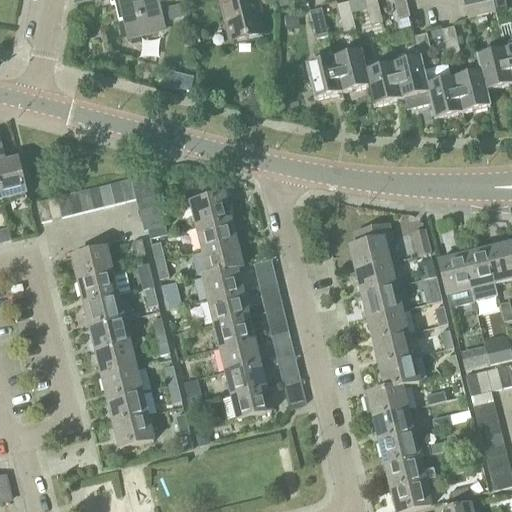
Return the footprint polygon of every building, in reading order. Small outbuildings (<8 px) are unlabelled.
[(165,32),(158,5),(176,1),(175,0),(97,0),(98,2),(106,0),(108,0),(111,7),(120,5),(128,41),(165,32)] [(220,0),(231,45),(263,37),(253,0),(220,0)] [(366,0),(364,1),(371,28),(382,26),(375,0),(366,0)] [(392,0),(398,21),(409,18),(404,0),(392,0)] [(462,0),(465,8),(492,2),(495,15),(507,12),(504,0),(462,0)] [(465,8),(468,21),(495,15),(492,2),(465,8)] [(337,7),(343,34),(355,31),(349,4),(337,7)] [(310,14),(316,41),(328,38),(321,11),(310,14)] [(285,19),(286,29),(299,28),(298,17),(285,19)] [(441,33),(449,60),(460,57),(453,30),(441,33)] [(415,39),(420,61),(421,67),(422,67),(433,64),(426,36),(415,39)] [(505,52),(511,81),(511,38),(502,41),(505,52)] [(486,94),(487,94),(511,87),(511,81),(505,52),(477,59),(480,75),(481,74),(486,94)] [(334,61),(333,61),(342,96),(369,90),(370,90),(366,74),(366,73),(362,54),(334,61)] [(315,103),(342,96),(333,61),(306,67),(315,103)] [(421,67),(420,61),(392,67),(401,103),(410,100),(413,111),(430,107),(428,96),(429,96),(426,88),(427,88),(422,67),(421,67)] [(392,67),(366,73),(366,74),(370,90),(369,90),(373,109),(401,103),(392,67)] [(481,74),(480,75),(454,81),(463,116),(490,109),(487,94),(486,94),(481,74)] [(454,81),(427,88),(426,88),(429,96),(428,96),(430,107),(434,123),(463,116),(454,81)] [(0,142),(0,198),(1,202),(26,196),(18,162),(6,165),(0,142)] [(139,212),(159,207),(152,176),(131,182),(133,191),(136,202),(139,212)] [(126,205),(136,202),(133,191),(131,182),(120,184),(125,205),(126,205)] [(115,207),(125,205),(120,184),(110,187),(115,207)] [(105,210),(115,207),(110,187),(99,189),(104,210),(105,210)] [(89,192),(88,192),(94,212),(104,210),(99,189),(89,192)] [(79,194),(78,194),(83,215),(94,212),(88,192),(79,194)] [(74,217),(83,215),(78,194),(67,197),(73,218),(74,217)] [(63,220),(73,218),(67,197),(57,200),(62,220),(63,220)] [(191,206),(197,230),(231,222),(225,197),(191,206)] [(52,222),(62,220),(57,200),(46,202),(52,223),(52,222)] [(42,225),(52,223),(46,202),(37,205),(42,225)] [(139,213),(141,223),(162,218),(159,207),(139,212),(139,213)] [(148,233),(151,242),(168,238),(166,229),(165,229),(162,218),(141,223),(144,234),(148,233)] [(231,222),(197,230),(203,254),(236,246),(231,222)] [(355,236),(358,248),(350,250),(356,274),(389,266),(397,264),(389,228),(355,236)] [(421,258),(430,256),(425,239),(417,241),(421,258)] [(133,245),(137,262),(146,260),(142,243),(133,245)] [(152,248),(156,265),(165,263),(161,246),(152,248)] [(203,279),(208,277),(208,278),(237,271),(237,272),(242,271),(236,246),(203,254),(204,261),(188,265),(192,281),(203,279)] [(495,286),(511,281),(511,251),(511,246),(485,253),(494,286),(495,286)] [(73,259),(79,284),(112,276),(106,251),(73,259)] [(494,286),(485,253),(462,258),(462,259),(470,292),(494,286)] [(473,304),(470,292),(462,259),(438,265),(447,298),(450,310),(473,304)] [(421,283),(435,279),(431,262),(417,266),(421,283)] [(169,281),(165,263),(156,265),(160,283),(169,281)] [(256,276),(273,272),(271,264),(254,268),(256,276)] [(389,266),(356,274),(361,298),(395,290),(389,266)] [(203,279),(209,304),(243,295),(237,272),(237,271),(208,278),(208,277),(203,279)] [(273,272),(256,276),(260,291),(277,287),(273,272)] [(141,276),(145,293),(154,291),(150,274),(141,276)] [(79,284),(85,307),(118,299),(112,276),(79,284)] [(432,305),(441,303),(437,286),(428,288),(432,305)] [(262,300),(279,296),(277,287),(260,291),(262,300)] [(395,290),(361,298),(367,321),(401,313),(395,290)] [(158,308),(154,291),(145,293),(149,310),(158,308)] [(248,319),(243,295),(209,304),(215,327),(248,319)] [(283,311),(279,296),(262,300),(266,315),(283,311)] [(124,324),(118,299),(85,307),(91,332),(124,324)] [(499,308),(504,325),(511,322),(511,316),(509,306),(499,308)] [(447,327),(443,310),(434,312),(438,329),(447,327)] [(268,323),(285,319),(283,311),(266,315),(268,323)] [(476,314),(480,331),(490,329),(486,311),(476,314)] [(401,313),(367,321),(373,345),(407,337),(401,313)] [(215,328),(220,351),(254,343),(248,319),(215,327),(215,328)] [(289,334),(285,319),(268,323),(272,338),(289,334)] [(153,323),(157,341),(166,339),(161,321),(153,323)] [(91,332),(97,356),(130,347),(124,324),(91,332)] [(445,353),(453,351),(449,333),(440,336),(445,353)] [(291,343),(289,334),(272,338),(274,347),(291,343)] [(379,369),(413,361),(407,337),(373,345),(379,369)] [(170,356),(166,339),(157,341),(161,359),(170,356)] [(220,351),(226,375),(260,366),(254,343),(220,351)] [(294,358),(291,343),(274,347),(277,362),(294,358)] [(97,356),(103,380),(136,372),(130,347),(97,356)] [(472,370),(469,355),(461,357),(465,372),(472,370)] [(297,367),(294,358),(277,362),(280,371),(297,367)] [(459,375),(455,358),(446,360),(451,378),(459,375)] [(419,385),(413,361),(379,369),(385,393),(400,389),(401,390),(419,385)] [(226,375),(232,398),(266,390),(260,366),(226,375)] [(300,382),(297,367),(280,371),(283,386),(300,382)] [(164,372),(168,389),(177,387),(173,369),(164,372)] [(511,389),(507,369),(496,372),(501,392),(511,389)] [(142,395),(136,372),(103,380),(108,403),(142,395)] [(501,392),(496,372),(475,377),(480,397),(491,394),(501,392)] [(466,379),(473,409),(493,405),(491,394),(480,397),(475,377),(466,379)] [(285,395),(302,391),(300,382),(283,386),(285,395)] [(204,406),(198,383),(183,387),(189,410),(204,406)] [(182,404),(177,387),(168,389),(173,406),(182,404)] [(373,421),(406,413),(401,390),(400,389),(385,393),(367,397),(367,399),(363,400),(366,413),(371,412),(373,421)] [(266,390),(232,398),(238,423),(272,415),(266,390)] [(306,406),(302,391),(285,395),(289,410),(306,406)] [(446,404),(444,394),(426,399),(429,408),(446,404)] [(148,420),(142,395),(108,403),(114,428),(148,420)] [(496,415),(493,405),(473,409),(476,420),(496,415)] [(412,437),(406,413),(373,421),(379,445),(412,437)] [(498,425),(496,415),(476,420),(478,430),(498,425)] [(181,437),(189,435),(185,418),(176,420),(181,437)] [(451,427),(449,418),(432,422),(435,432),(451,427)] [(148,420),(114,428),(120,452),(154,444),(148,420)] [(501,436),(498,425),(478,430),(481,441),(501,436)] [(205,435),(196,437),(199,450),(211,447),(209,436),(205,435)] [(481,441),(484,451),(503,447),(501,436),(481,441)] [(384,468),(418,461),(412,437),(379,445),(384,468)] [(438,446),(440,455),(457,451),(455,442),(438,446)] [(484,451),(486,463),(506,458),(503,447),(484,451)] [(486,463),(489,473),(509,468),(506,458),(486,463)] [(421,475),(418,461),(384,468),(390,492),(424,484),(436,481),(434,471),(421,475)] [(463,475),(461,466),(444,470),(446,479),(463,475)] [(511,479),(509,468),(489,473),(491,484),(511,479)] [(511,489),(511,482),(511,479),(491,484),(494,494),(511,489)] [(424,484),(390,492),(394,511),(416,511),(429,509),(424,484)] [(450,494),(452,503),(469,499),(467,490),(450,494)] [(0,505),(11,503),(8,491),(0,492),(0,505)]
